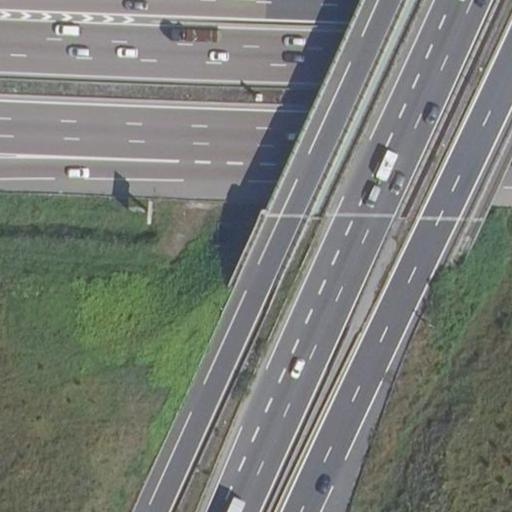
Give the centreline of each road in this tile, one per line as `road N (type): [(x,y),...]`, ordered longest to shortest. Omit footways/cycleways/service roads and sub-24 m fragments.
road 1 (motorway): [(388,0),(157,511)]
road 2 (trunk): [(461,0),(230,511)]
road 3 (motorway): [(511,62),(0,46)]
road 4 (motorway): [(301,511),(511,64)]
road 5 (motorway): [(113,133),(511,144)]
road 6 (motorway): [(511,11),(168,0)]
